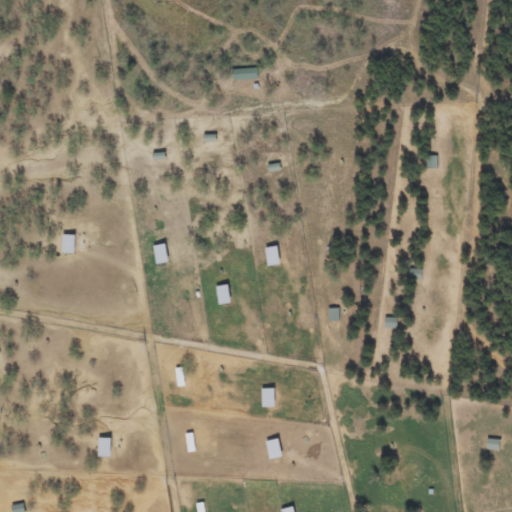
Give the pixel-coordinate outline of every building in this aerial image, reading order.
[(73,235),(61,235),(61,253),(73,253),(73,235)] [(151,246),(155,264),(167,261),(162,243),(151,246)] [(265,266),(278,264),(275,246),(263,247),(265,266)] [(228,303),(224,284),(213,286),(217,305),(228,303)] [(272,407),(272,388),(259,388),(259,407),(272,407)] [(109,456),(109,437),(98,437),(98,456),(109,456)] [(498,450),(499,440),(487,438),(486,448),(498,450)] [(279,458),(277,439),(265,440),(267,459),(279,458)]
